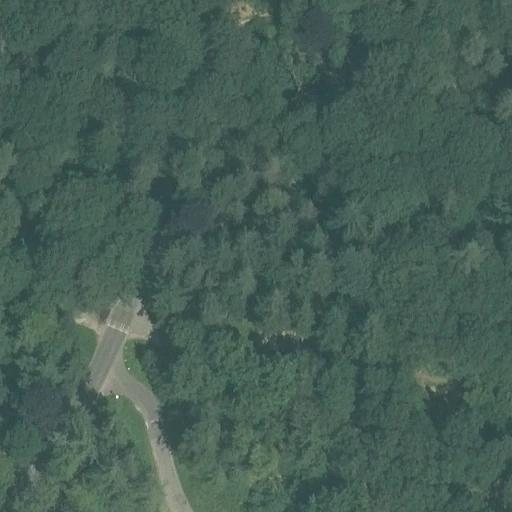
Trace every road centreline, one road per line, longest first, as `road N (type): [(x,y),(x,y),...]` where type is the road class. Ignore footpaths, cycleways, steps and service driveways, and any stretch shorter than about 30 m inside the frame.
road 1 (tertiary): [(95,377),(139,271),(202,0)]
road 2 (unclassified): [(183,511),(147,402),(95,377)]
road 3 (tertiary): [(9,511),(95,377)]
